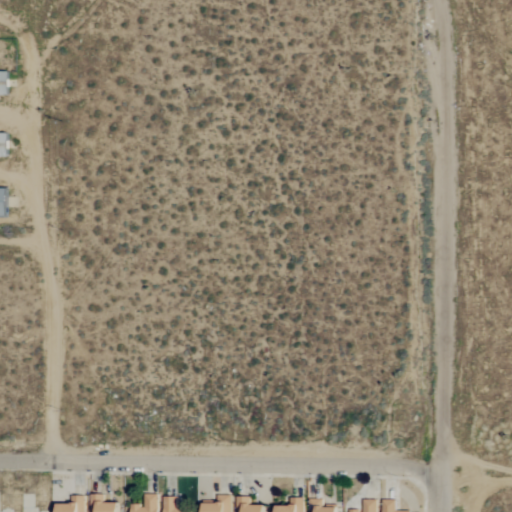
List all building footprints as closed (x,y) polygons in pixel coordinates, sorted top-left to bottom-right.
[(0,95),(8,96),(8,72),(0,72),(0,95)] [(7,134),(0,133),(0,157),(8,158),(7,134)] [(104,494),(90,494),(90,511),(117,511),(117,502),(104,502),(104,494)] [(130,511),(157,511),(158,494),(144,494),(144,506),(131,505),(130,511)] [(84,511),(84,495),(71,496),(71,503),(56,503),(56,511),(84,511)] [(230,511),(231,495),(217,495),(217,502),(202,502),(202,511),(230,511)] [(263,511),(264,504),(250,504),(250,497),(236,496),(236,511),(263,511)] [(163,511),(190,511),(191,508),(176,508),(176,497),(163,497),(163,511)] [(303,511),(303,497),(290,498),(290,505),(275,505),(275,511),(303,511)] [(311,511),(337,511),(337,505),(322,505),(322,499),(311,499),(311,511)] [(349,511),(376,511),(376,500),(363,499),(363,511),(349,511)] [(395,500),(382,500),(382,511),(409,511),(410,511),(395,511),(395,500)]
